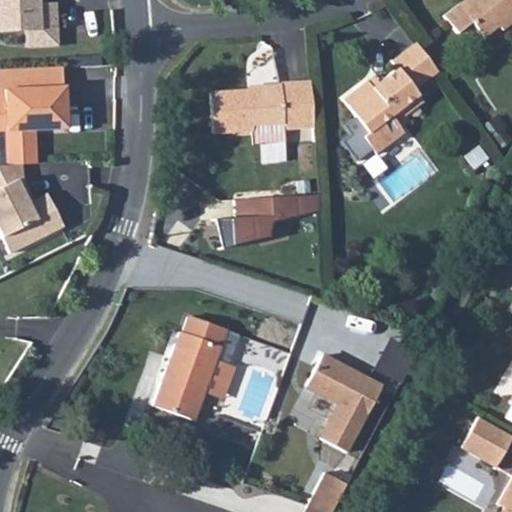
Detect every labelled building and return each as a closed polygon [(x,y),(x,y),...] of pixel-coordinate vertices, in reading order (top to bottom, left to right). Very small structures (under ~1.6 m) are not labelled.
[(0,0),(0,31),(23,31),(24,48),(55,46),(53,3),(37,4),(36,0),(0,0)] [(511,0),(463,0),(442,16),(455,34),(470,23),(480,38),(496,26),(499,31),(511,21),(511,0)] [(413,89),(437,72),(416,42),(390,61),(396,70),(379,82),(372,87),(368,81),(341,100),(355,119),(343,127),(350,137),(341,143),(354,161),(371,149),(373,152),(403,131),(396,121),(422,102),(413,89)] [(0,90),(55,88),(55,68),(0,70),(0,90)] [(375,76),(368,81),(372,87),(379,82),(375,76)] [(284,128),(315,126),(311,82),(258,87),(253,90),(210,94),(213,132),(252,129),(252,125),(283,122),(284,128)] [(4,165),(34,164),(33,130),(57,129),(55,88),(0,90),(0,130),(2,130),(4,165)] [(18,165),(0,165),(0,238),(7,253),(61,227),(44,194),(25,203),(15,183),(20,181),(18,165)] [(321,197),(234,202),(236,219),(214,221),(221,248),(275,238),(278,222),(320,213),(321,197)] [(214,361),(227,366),(237,335),(188,317),(182,333),(178,332),(153,406),(193,421),(204,392),(214,361)] [(231,368),(227,366),(214,361),(204,392),(221,398),(231,368)] [(312,445),(343,462),(378,397),(319,364),(303,394),(332,410),(312,445)] [(509,434),(466,410),(447,443),(490,467),(509,434)] [(511,511),(511,473),(495,505),(502,509),(500,511),(511,511)] [(328,511),(335,498),(314,488),(301,511),(328,511)]
